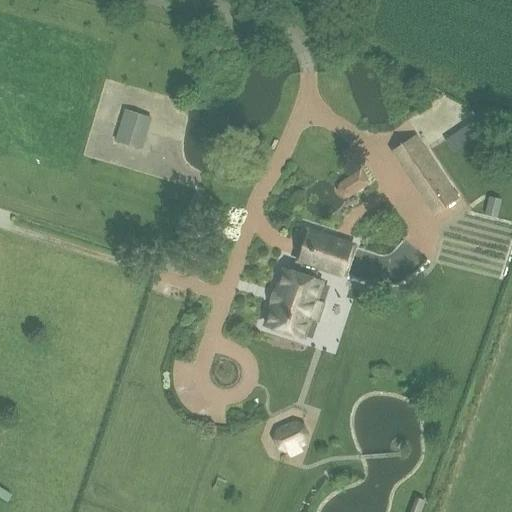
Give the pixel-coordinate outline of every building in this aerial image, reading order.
[(125,109),(115,141),(143,149),(152,117),(125,109)] [(453,153),(494,126),(485,113),(444,140),(453,153)] [(390,151),(434,216),(460,199),(416,133),(390,151)] [(349,197),(350,196),(368,185),(359,171),(342,182),(341,183),(340,185),(339,186),(338,188),(338,189),(338,191),(339,192),(340,193),(341,195),(342,196),(343,196),(344,197),(346,197),(348,197),(349,197)] [(489,197),(483,219),(496,222),(501,200),(489,197)] [(309,314),(322,283),(331,287),(331,288),(345,294),(354,272),(331,263),(331,261),(295,246),(273,299),(309,314)] [(294,419),(276,428),(272,440),(278,449),(288,455),(290,459),(303,452),(302,448),(307,446),(310,434),(305,424),(294,419)]
